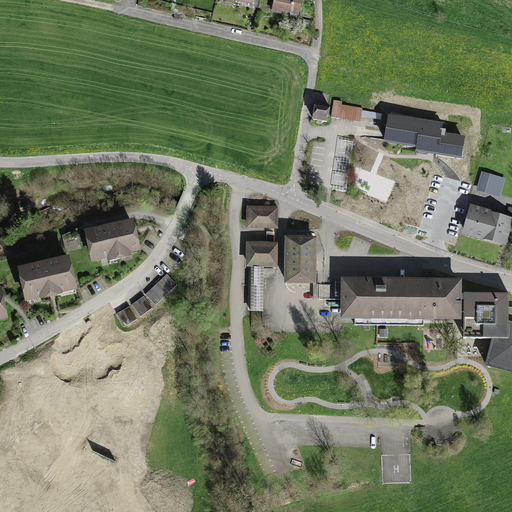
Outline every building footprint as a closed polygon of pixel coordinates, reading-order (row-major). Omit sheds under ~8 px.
[(274,0),(272,11),(281,13),(281,11),(298,15),(301,0),(274,0)] [(242,5),(227,1),(223,16),(239,19),(242,5)] [(361,122),(363,108),(342,105),(343,102),(334,101),(331,117),(361,122)] [(330,107),(316,104),(313,120),(327,122),(330,107)] [(441,127),(390,119),(387,141),(418,146),(417,150),(460,157),(463,140),(439,136),(441,127)] [(493,193),(497,179),(483,175),(479,189),(493,193)] [(277,227),(277,209),(249,209),(249,226),(277,227)] [(508,222),(490,217),(491,214),(472,209),(465,232),(484,238),(485,235),(503,241),(508,222)] [(94,260),(138,250),(135,235),(132,235),(129,224),(87,233),(94,260)] [(315,251),(315,233),(287,233),(287,283),(315,283),(315,271),(308,271),(308,251),(315,251)] [(248,265),(276,265),(276,245),(248,245),(248,265)] [(74,286),(68,259),(47,263),(45,262),(41,263),(40,265),(20,270),(26,297),(74,286)] [(177,285),(167,274),(145,295),(156,305),(177,285)] [(424,327),(424,323),(461,324),(461,312),(462,294),(462,282),(424,282),(355,281),(341,281),(341,323),(355,323),(355,326),(424,327)] [(493,339),(486,366),(511,372),(511,323),(509,323),(509,311),(509,294),(464,294),(462,294),(461,312),(464,312),(463,339),(493,339)] [(144,296),(132,305),(140,317),(152,308),(144,296)] [(137,319),(130,306),(117,314),(124,327),(137,319)] [(144,342),(94,348),(100,397),(149,392),(144,342)] [(62,418),(56,368),(7,373),(12,423),(62,418)] [(84,492),(134,487),(129,437),(79,442),(84,492)]
